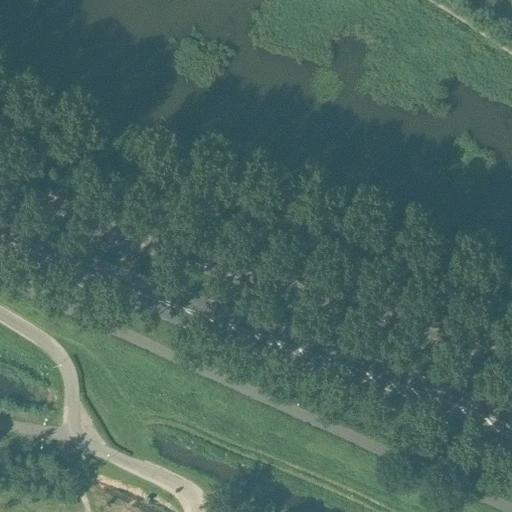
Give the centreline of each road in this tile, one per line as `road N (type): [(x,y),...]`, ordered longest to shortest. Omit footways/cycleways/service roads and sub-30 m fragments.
road 1 (tertiary): [(46,258),(220,339),(511,447)]
road 2 (tertiary): [(511,424),(46,258)]
